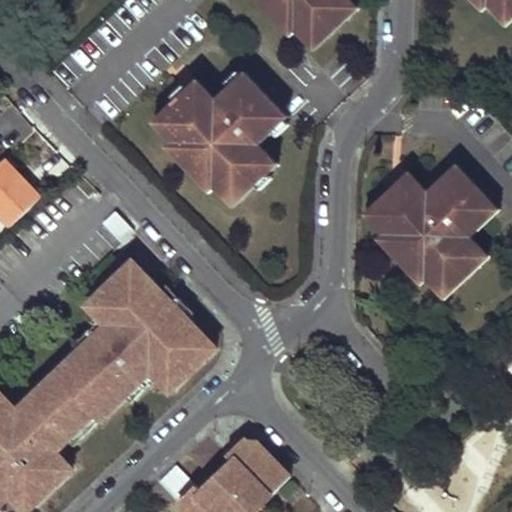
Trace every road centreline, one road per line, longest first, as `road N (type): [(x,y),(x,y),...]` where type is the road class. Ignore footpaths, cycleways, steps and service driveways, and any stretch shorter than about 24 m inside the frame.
road 1 (residential): [(401,0),(400,62),(341,163),(329,297),(314,315),(269,336)]
road 2 (residential): [(37,96),(269,336)]
road 3 (residential): [(247,389),(213,406),(99,511)]
road 4 (residential): [(359,511),(247,389)]
road 5 (unknown): [(70,102),(188,0)]
